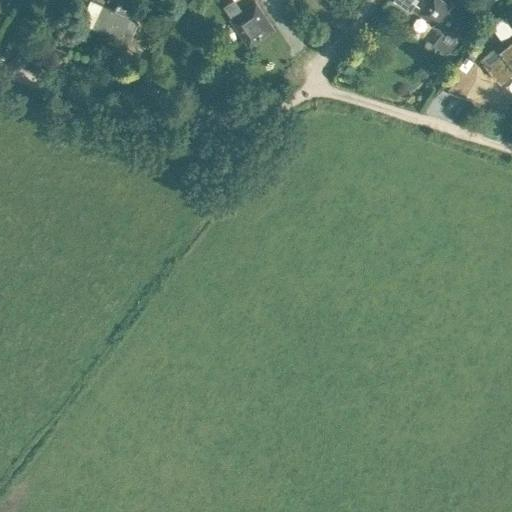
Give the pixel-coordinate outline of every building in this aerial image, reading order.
[(94,26),(120,38),(125,27),(133,30),(137,21),(129,18),(134,7),(119,0),(114,10),(104,6),(91,0),(82,21),(94,26)] [(415,3),(411,0),(395,0),(410,11),(415,3)] [(429,0),(421,12),(430,19),(429,20),(435,27),(438,25),(454,36),(467,19),(453,9),(456,7),(449,1),(446,4),(441,0),(429,0)] [(234,1),(224,8),(249,45),(274,29),(256,2),(242,12),(234,1)] [(511,42),(503,49),(499,44),(482,58),(497,76),(511,63),(511,42)] [(114,70),(110,83),(128,89),(133,76),(114,70)]
